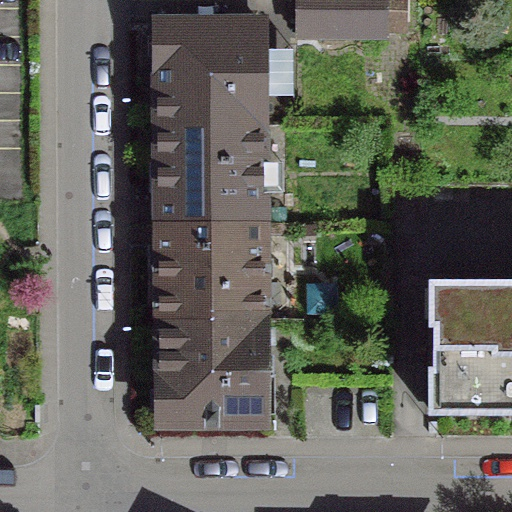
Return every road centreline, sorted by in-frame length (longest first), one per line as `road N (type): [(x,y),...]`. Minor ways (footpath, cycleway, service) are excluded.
road 1 (residential): [(81,0),(96,501)]
road 2 (residential): [(96,501),(511,493)]
